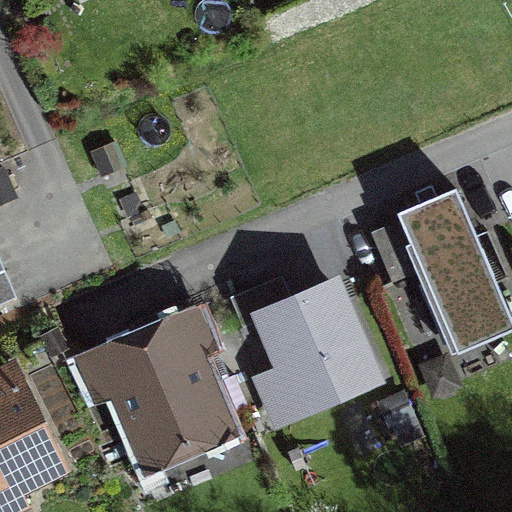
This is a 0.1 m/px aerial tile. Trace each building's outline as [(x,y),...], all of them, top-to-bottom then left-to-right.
[(129,168),(117,141),(90,152),(102,179),(129,168)] [(0,205),(18,198),(5,167),(0,169),(0,205)] [(453,358),(511,332),(511,313),(459,190),(428,203),(394,218),(453,358)] [(0,261),(0,305),(16,299),(0,261)] [(303,407),(373,378),(342,304),(334,285),(264,314),(303,407)] [(178,322),(106,354),(152,458),(224,427),(184,334),(178,322)] [(0,389),(0,495),(60,465),(17,380),(0,389)]
